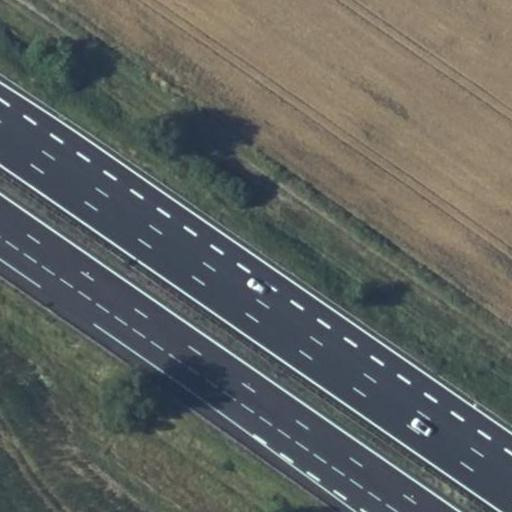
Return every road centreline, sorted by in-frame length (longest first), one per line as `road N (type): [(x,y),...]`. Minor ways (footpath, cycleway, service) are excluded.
road 1 (motorway): [(511,480),(0,125)]
road 2 (track): [(11,0),(511,347)]
road 3 (motorway): [(0,218),(420,511)]
